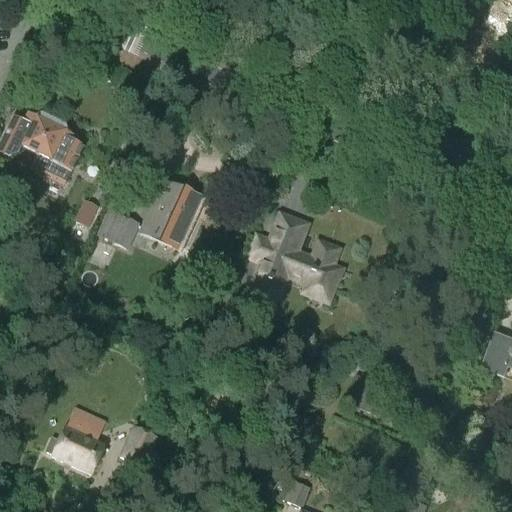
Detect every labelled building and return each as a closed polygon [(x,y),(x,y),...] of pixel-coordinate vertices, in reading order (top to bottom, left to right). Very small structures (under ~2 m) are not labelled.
[(34,158),(51,124),(40,118),(35,119),(34,121),(26,117),(21,125),(11,120),(0,141),(0,158),(5,161),(10,160),(16,149),(34,158)] [(34,158),(28,172),(62,190),(82,151),(70,145),(72,140),(64,136),(65,134),(64,130),(51,124),(34,158)] [(141,232),(142,233),(179,249),(200,202),(162,185),(141,232)] [(84,205),(75,223),(87,228),(95,211),(84,205)] [(135,228),(108,216),(98,239),(125,251),(135,228)] [(260,266),(243,310),(269,321),(276,302),(268,299),(274,284),(275,285),(285,279),(304,286),(305,289),(304,293),(328,302),(336,282),(337,282),(340,275),(343,276),(350,279),(350,276),(344,274),(331,269),(330,270),(329,269),(335,253),(318,247),(312,263),(294,256),(296,252),(287,249),(297,225),(279,218),(268,245),(254,239),(246,261),(260,266)] [(511,342),(495,336),(482,370),(504,379),(507,370),(511,360),(511,342)] [(372,387),(354,380),(345,404),(362,411),(372,387)] [(63,431),(57,445),(53,444),(48,456),(51,457),(50,460),(90,478),(102,450),(91,444),(95,436),(69,424),(65,433),(63,431)] [(158,441),(134,430),(119,461),(144,473),(158,441)] [(299,511),(307,491),(290,484),(282,504),(299,511)]
